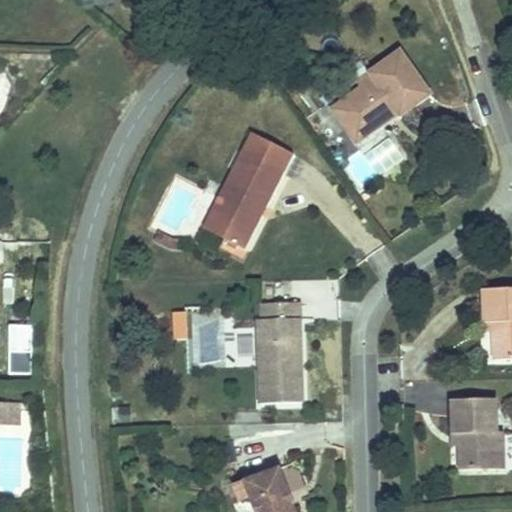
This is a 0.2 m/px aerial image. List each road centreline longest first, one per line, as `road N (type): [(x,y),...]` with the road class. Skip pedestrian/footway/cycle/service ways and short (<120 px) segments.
road 1 (residential): [(89,511),(74,298),(91,216),(168,76),(238,0)]
road 2 (residential): [(385,511),(381,301),(403,263),(511,200)]
road 3 (residential): [(511,121),(478,0)]
